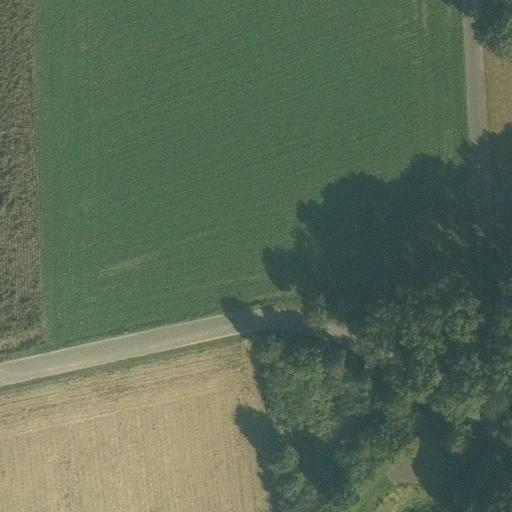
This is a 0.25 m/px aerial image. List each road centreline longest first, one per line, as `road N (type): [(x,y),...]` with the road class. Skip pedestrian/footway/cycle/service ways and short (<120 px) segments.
road 1 (tertiary): [(0,376),(259,318),(355,335),(484,425)]
road 2 (unclassified): [(484,425),(492,133),(482,0)]
